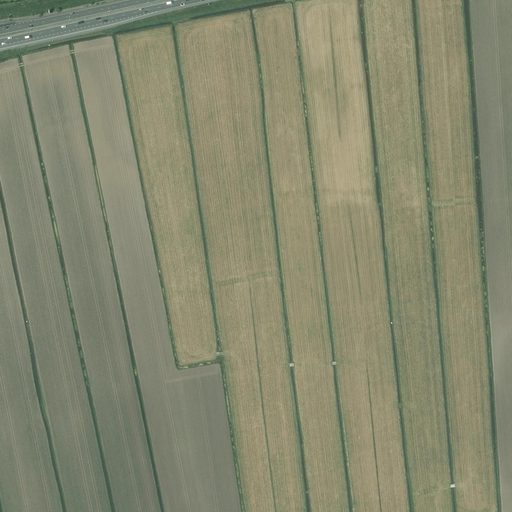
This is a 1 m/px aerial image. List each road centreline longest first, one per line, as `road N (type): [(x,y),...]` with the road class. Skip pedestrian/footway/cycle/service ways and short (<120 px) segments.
road 1 (trunk): [(0,42),(195,0)]
road 2 (trunk): [(145,0),(0,31)]
